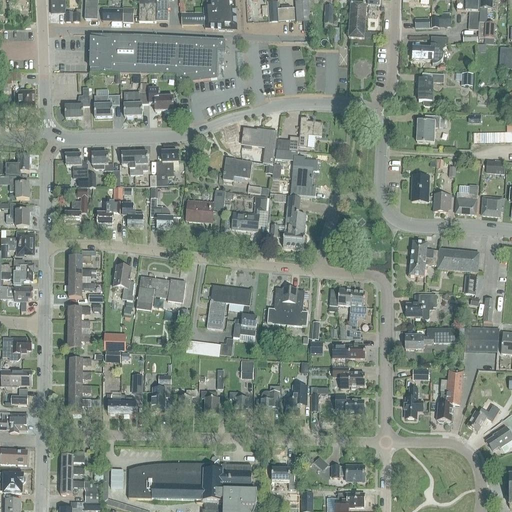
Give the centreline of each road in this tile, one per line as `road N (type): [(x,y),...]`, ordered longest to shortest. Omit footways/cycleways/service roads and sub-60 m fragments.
road 1 (residential): [(385,442),(41,434)]
road 2 (tertiary): [(57,137),(171,137),(292,105),(369,114)]
road 3 (residential): [(316,270),(44,244)]
road 4 (residential): [(307,39),(41,30)]
road 5 (residential): [(385,442),(382,281),(316,270)]
road 6 (residential): [(478,511),(475,465),(461,448),(385,442)]
road 7 (tertiary): [(494,230),(397,222),(378,192)]
road 8 (residential): [(394,0),(389,89),(369,114)]
